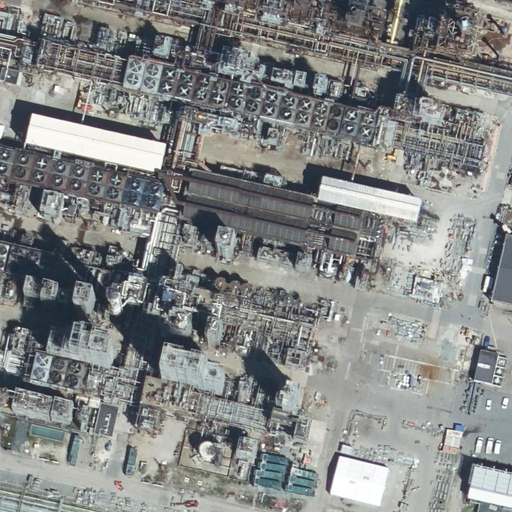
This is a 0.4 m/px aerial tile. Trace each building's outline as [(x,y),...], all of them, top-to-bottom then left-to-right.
[(77,33),(77,31),(77,29),(76,28),(75,26),(74,25),(72,24),(70,24),(68,24),(67,25),(65,26),(64,27),(63,29),(63,31),(63,32),(64,34),(65,36),(66,37),(67,38),(69,38),(71,38),(73,38),(74,37),(75,36),(76,34),(77,33)] [(175,52),(175,50),(175,49),(174,47),(173,46),(171,46),(169,46),(168,47),(167,48),(166,50),(167,51),(167,53),(168,54),(170,55),(171,55),(173,54),(174,53),(175,52)] [(60,54),(60,53),(60,51),(60,50),(59,49),(58,48),(56,48),(55,48),(54,48),(53,48),(51,49),(51,50),(50,51),(50,53),(50,54),(50,55),(51,56),(52,57),(53,58),(54,58),(56,58),(57,58),(58,57),(59,56),(60,55),(60,54)] [(78,58),(78,57),(78,55),(77,54),(76,53),(75,52),(74,52),(73,51),(71,52),(70,52),(69,53),(68,54),(67,55),(67,56),(67,58),(67,59),(68,60),(69,61),(70,62),(72,62),(73,62),(74,62),(76,61),(77,60),(77,59),(78,58)] [(95,62),(95,61),(95,59),(95,58),(94,57),(92,56),(91,56),(90,56),(89,56),(87,56),(86,57),(85,58),(85,59),(84,61),(85,62),(85,63),(86,65),(87,65),(88,66),(89,66),(91,66),(92,66),(93,65),(94,64),(95,63),(95,62)] [(225,68),(226,66),(226,65),(226,63),(225,61),(224,60),(222,59),(221,58),(219,58),(217,58),(216,59),(214,60),(213,61),(212,63),(212,65),(212,66),(213,68),(214,69),(215,71),(216,71),(218,72),(220,72),(221,71),(223,71),(224,69),(225,68)] [(113,66),(113,64),(113,63),(112,62),(111,61),(110,60),(109,59),(108,59),(106,59),(105,60),(104,61),(103,62),(102,63),(102,64),(102,66),(103,67),(103,68),(104,69),(106,70),(107,70),(108,70),(110,70),(111,69),(112,68),(113,67),(113,66)] [(57,68),(57,67),(57,65),(56,64),(55,63),(54,62),(53,62),(51,62),(50,62),(49,62),(48,63),(47,64),(46,65),(46,67),(46,68),(47,69),(47,71),(48,71),(49,72),(51,72),(52,72),(53,72),(55,71),(56,71),(56,69),(57,68)] [(130,70),(130,69),(130,67),(129,66),(128,65),(127,64),(126,64),(125,64),(123,64),(122,64),(121,65),(120,66),(119,67),(119,69),(119,70),(120,71),(120,72),(121,73),(123,74),(124,74),(125,74),(127,74),(128,73),(129,72),(129,71),(130,70)] [(74,71),(74,70),(74,69),(74,68),(73,67),(72,66),(70,65),(69,65),(68,65),(66,66),(65,67),(65,68),(64,69),(64,70),(64,72),(64,73),(65,74),(66,75),(67,76),(68,76),(70,76),(71,76),(72,75),(73,74),(74,73),(74,71)] [(147,74),(148,72),(147,71),(147,70),(146,69),(145,68),(143,67),(142,67),(141,67),(140,68),(138,69),(138,70),(137,71),(137,72),(137,74),(137,75),(138,76),(139,77),(140,78),(141,78),(143,78),(144,78),(145,77),(146,76),(147,75),(147,74)] [(92,76),(92,75),(92,73),(91,72),(90,71),(89,70),(88,70),(87,69),(85,70),(84,70),(83,71),(82,72),(81,73),(81,74),(81,76),(82,77),(82,78),(83,79),(85,80),(86,80),(87,80),(89,80),(90,79),(91,78),(91,77),(92,76)] [(165,78),(165,77),(165,75),(164,74),(163,73),(162,72),(161,72),(159,72),(158,72),(157,72),(156,73),(155,74),(154,75),(154,77),(154,78),(154,79),(155,80),(156,81),(157,82),(159,82),(160,82),(161,82),(163,81),(164,80),(164,79),(165,78)] [(109,79),(109,78),(109,77),(109,75),(108,75),(107,74),(105,73),(104,73),(103,73),(102,74),(100,75),(99,77),(99,78),(99,79),(99,81),(100,82),(101,83),(102,84),(103,84),(105,84),(106,84),(107,83),(108,82),(109,81),(109,79)] [(183,82),(183,80),(182,79),(182,78),(181,77),(180,76),(179,75),(177,75),(176,75),(174,76),(173,77),(173,78),(172,79),(172,80),(172,82),(172,83),(173,84),(174,85),(175,86),(176,86),(178,86),(179,86),(180,85),(181,84),(182,83),(183,82)] [(127,84),(127,82),(127,81),(126,80),(125,79),(124,78),(123,77),(121,77),(120,77),(119,78),(118,79),(117,79),(116,81),(116,82),(116,84),(117,85),(117,86),(118,87),(119,88),(121,88),(122,88),(123,88),(125,87),(126,86),(126,85),(127,84)] [(200,86),(200,85),(199,83),(199,82),(198,81),(197,80),(196,80),(194,79),(193,80),(192,80),(191,81),(190,82),(189,83),(189,84),(189,86),(189,87),(190,88),(191,89),(192,90),(194,90),(195,90),(196,90),(197,89),(198,88),(199,87),(200,86)] [(144,88),(144,86),(144,85),(143,83),(142,82),(141,82),(140,81),(139,81),(137,81),(136,81),(135,82),(134,83),(133,85),(133,86),(133,87),(134,89),(134,90),(135,91),(137,91),(138,92),(139,92),(141,91),(142,91),(143,90),(143,89),(144,88)] [(217,90),(217,88),(217,87),(216,86),(215,85),(214,84),(213,84),(212,83),(210,84),(209,84),(208,85),(207,86),(206,87),(206,88),(206,90),(207,91),(207,92),(208,93),(209,94),(211,94),(212,94),(213,94),(215,93),(215,92),(216,91),(217,90)] [(162,92),(162,90),(161,89),(161,88),(160,87),(159,86),(158,85),(156,85),(155,85),(154,86),(153,87),(152,88),(151,89),(151,90),(151,91),(151,93),(152,94),(153,95),(154,96),(155,96),(157,96),(158,96),(159,95),(160,94),(161,93),(162,92)] [(235,93),(235,92),(234,91),(234,89),(233,88),(232,88),(230,87),(229,87),(228,87),(227,87),(225,88),(225,89),(224,90),(224,92),(224,93),(224,95),(225,96),(226,97),(227,97),(228,98),(230,98),(231,97),(232,97),(233,96),(234,95),(235,93)] [(179,96),(179,94),(179,93),(178,92),(177,91),(176,90),(175,89),(174,89),(172,89),(171,90),(170,91),(169,92),(168,93),(168,94),(168,96),(169,97),(169,98),(170,99),(171,100),(173,100),(174,100),(175,100),(177,99),(178,98),(178,97),(179,96)] [(252,98),(252,96),(252,95),(251,94),(250,93),(249,92),(248,91),(247,91),(245,91),(244,92),(243,92),(242,94),(241,95),(241,96),(241,98),(242,99),(242,100),(243,101),(245,102),(246,102),(247,102),(249,102),(250,101),(251,100),(252,99),(252,98)] [(196,100),(196,99),(196,97),(195,96),(194,95),(193,94),(192,94),(191,94),(189,94),(188,94),(187,95),(186,96),(186,97),(185,98),(185,100),(186,101),(187,102),(187,103),(189,104),(190,104),(191,104),(193,104),(194,103),(195,102),(196,101),(196,100)] [(269,102),(270,100),(269,99),(269,98),(268,97),(267,96),(266,95),(264,95),(263,95),(262,96),(261,97),(260,98),(259,99),(259,100),(259,102),(259,103),(260,104),(261,105),(262,106),(263,106),(265,106),(266,106),(267,105),(268,104),(269,103),(269,102)] [(214,103),(214,102),(214,101),(213,100),(212,98),(211,98),(210,97),(209,97),(207,97),(206,98),(205,98),(204,99),(204,101),(203,102),(203,103),(204,105),(204,106),(205,107),(207,107),(208,108),(209,108),(211,107),(212,107),(213,106),(214,105),(214,103)] [(287,106),(287,105),(287,103),(286,102),(285,101),(284,100),(283,100),(281,99),(280,100),(279,100),(278,101),(277,102),(276,103),(276,104),(276,106),(276,107),(277,108),(278,109),(279,110),(281,110),(282,110),(283,110),(285,109),(285,108),(286,107),(287,106)] [(232,107),(232,105),(231,104),(231,103),(230,102),(229,101),(228,100),(226,100),(225,100),(224,101),(222,102),(222,103),(221,104),(221,105),(221,107),(221,108),(222,109),(223,110),(224,111),(225,111),(227,111),(228,111),(229,110),(230,109),(231,108),(232,107)] [(304,110),(305,108),(304,107),(304,105),(303,105),(302,104),(300,103),(299,103),(298,103),(297,104),(295,104),(295,105),(294,107),(294,108),(294,110),(294,111),(295,112),(296,113),(297,113),(298,114),(300,114),(301,114),(302,113),(303,112),(304,111),(304,110)] [(249,112),(249,110),(249,109),(248,107),(248,106),(246,106),(245,105),(244,105),(242,105),(241,106),(240,106),(239,107),(239,109),(238,110),(238,111),(239,113),(239,114),(240,115),(242,115),(243,116),(244,116),(246,115),(247,115),(248,114),(249,113),(249,112)] [(322,113),(322,112),(322,111),(321,109),(320,108),(319,107),(318,107),(316,107),(315,107),(314,107),(313,108),(312,109),(311,110),(311,112),(311,113),(311,115),(312,116),(313,117),(314,117),(316,118),(317,118),(318,117),(319,117),(321,116),(321,115),(322,113)] [(266,116),(266,114),(266,113),(266,112),(265,110),(264,110),(262,109),(261,109),(260,109),(258,110),(257,110),(256,112),(256,113),(256,114),(256,115),(256,117),(257,118),(258,119),(259,119),(260,120),(262,120),(263,120),(264,119),(265,118),(266,117),(266,116)] [(339,118),(339,116),(339,115),(338,113),(337,112),(336,112),(335,111),(334,111),(332,111),(331,112),(330,113),(329,114),(329,115),(328,116),(328,117),(329,119),(329,120),(330,121),(332,121),(333,122),(334,122),(336,122),(337,121),(338,120),(339,119),(339,118)] [(284,120),(284,118),(284,117),(283,116),(282,115),(281,114),(280,113),(279,113),(277,113),(276,114),(275,115),(274,116),(273,117),(273,118),(273,120),(274,121),(274,122),(275,123),(276,124),(278,124),(279,124),(280,124),(282,123),(283,122),(283,121),(284,120)] [(357,121),(357,120),(357,119),(356,117),(355,116),(354,116),(353,115),(352,115),(350,115),(349,116),(348,116),(347,117),(346,119),(346,120),(346,121),(346,123),(347,124),(348,125),(349,125),(351,126),(352,126),(353,125),(355,125),(356,124),(356,123),(357,121)] [(301,123),(301,122),(301,121),(300,119),(299,118),(298,118),(297,117),(296,117),(294,117),(293,118),(292,118),(291,119),(290,121),(290,122),(290,123),(291,125),(291,126),(292,127),(293,127),(295,128),(296,128),(297,127),(299,127),(300,126),(300,125),(301,123)] [(374,125),(374,124),(374,123),(373,121),(372,120),(371,120),(370,119),(368,119),(367,119),(366,120),(365,120),(364,121),(363,123),(363,124),(363,125),(364,127),(364,128),(365,129),(366,129),(368,130),(369,130),(370,129),(372,129),(373,128),(373,127),(374,125)] [(221,126),(221,125),(221,123),(221,122),(220,121),(219,120),(217,120),(216,120),(215,120),(213,120),(212,121),(211,122),(211,123),(210,125),(211,126),(211,127),(212,129),(213,130),(214,130),(215,131),(216,131),(218,130),(219,130),(220,129),(221,128),(221,126)] [(318,127),(318,126),(318,125),(317,123),(317,122),(315,121),(314,121),(313,121),(311,121),(310,122),(309,122),(308,123),(308,125),(307,126),(307,127),(308,129),(309,130),(310,131),(311,131),(312,132),(313,132),(315,131),(316,131),(317,130),(318,129),(318,127)] [(167,152),(34,122),(28,149),(161,179),(167,152)] [(335,132),(336,130),(335,129),(335,128),(334,127),(333,126),(331,125),(330,125),(329,126),(328,126),(326,127),(325,128),(325,129),(325,130),(325,132),(325,133),(326,134),(327,135),(328,136),(329,136),(331,136),(332,136),(333,135),(334,134),(335,133),(335,132)] [(353,135),(353,134),(353,133),(353,131),(352,130),(351,129),(349,129),(348,129),(347,129),(345,129),(344,130),(343,131),(343,132),(343,134),(343,135),(343,136),(344,137),(345,139),(346,139),(347,140),(349,140),(350,139),(351,139),(352,138),(353,136),(353,135)] [(371,140),(371,138),(371,137),(370,136),(369,134),(368,134),(367,133),(366,133),(364,133),(363,134),(362,134),(361,136),(360,137),(360,138),(360,139),(361,141),(361,142),(362,143),(363,143),(365,144),(366,144),(368,143),(369,143),(370,142),(370,141),(371,140)] [(392,221),(397,198),(324,182),(319,204),(392,221)] [(511,234),(507,233),(491,301),(511,305),(511,234)] [(491,383),(498,354),(480,349),(474,379),(491,383)] [(8,407),(9,406),(9,404),(8,402),(7,401),(5,400),(4,400),(1,400),(0,401),(0,407),(2,409),(3,410),(6,409),(7,409),(8,407)] [(28,411),(29,410),(29,409),(29,407),(27,406),(26,405),(24,404),(21,405),(20,406),(19,408),(19,409),(19,410),(20,412),(21,413),(23,414),(26,414),(27,413),(28,411)] [(47,417),(48,415),(48,413),(48,412),(47,410),(46,409),(43,409),(41,409),(40,410),(39,411),(38,413),(38,415),(40,417),(40,418),(43,419),(45,419),(46,418),(47,417)] [(67,421),(68,419),(68,418),(68,417),(66,415),(65,414),(63,413),(62,413),(59,415),(58,417),(58,418),(58,420),(59,421),(61,423),(62,423),(63,423),(66,422),(67,421)] [(87,425),(87,423),(87,422),(86,420),(85,419),(83,418),(82,418),(81,418),(79,419),(78,420),(77,422),(77,424),(78,426),(79,427),(81,428),(83,428),(85,427),(86,426),(87,425)] [(217,457),(217,455),(217,453),(216,452),(215,450),(213,449),(212,448),(210,448),(208,448),(206,449),(204,450),(203,451),(202,453),(202,455),(202,457),(203,459),(204,460),(205,462),(207,463),(209,463),(211,463),(212,463),(214,462),(216,461),(217,459),(217,457)] [(511,511),(511,475),(475,467),(467,500),(479,503),(477,511),(511,511)]
